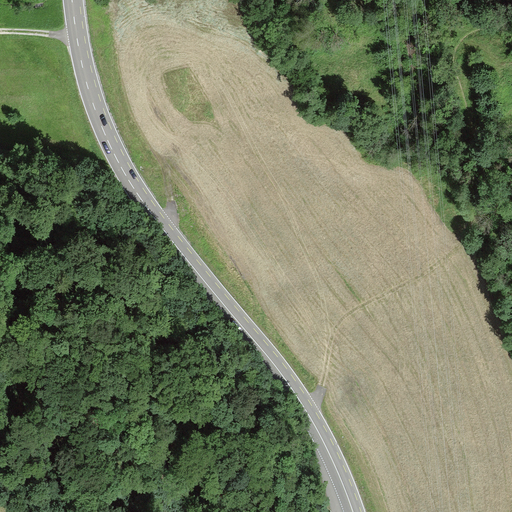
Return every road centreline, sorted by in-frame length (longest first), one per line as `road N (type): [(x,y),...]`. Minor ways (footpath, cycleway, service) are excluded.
road 1 (primary): [(352,511),(294,393),(116,170),(89,106),(67,0)]
road 2 (track): [(309,419),(320,402),(332,330),(346,313),(423,274),(468,232)]
